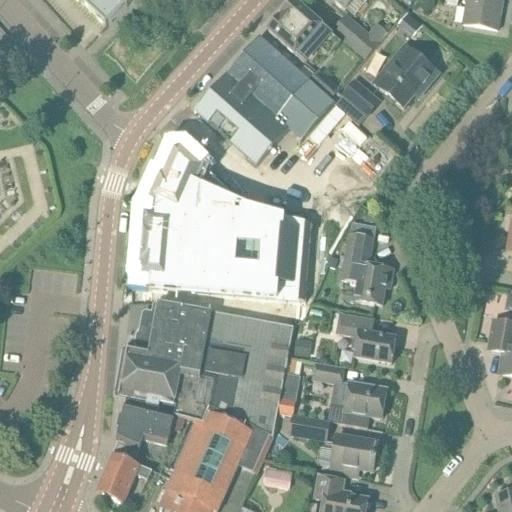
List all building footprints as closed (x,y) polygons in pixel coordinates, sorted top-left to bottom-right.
[(74,0),(107,30),(134,0),(74,0)] [(331,0),(345,12),(346,11),(354,17),(369,1),(367,0),(331,0)] [(503,4),(482,0),(467,0),(463,27),(498,33),(503,4)] [(268,33),(283,46),(304,65),(323,44),(328,49),(336,40),(295,3),(268,33)] [(365,59),(377,44),(386,34),(376,26),(368,36),(343,15),(329,30),(365,59)] [(406,16),(398,26),(414,39),(423,29),(406,16)] [(275,54),(261,41),(260,41),(195,114),(196,115),(197,115),(257,168),(270,153),(290,131),(302,142),(335,106),(329,101),(308,84),(275,54)] [(439,77),(424,64),(405,48),(393,63),(397,66),(378,89),(404,111),(423,88),(427,91),(439,77)] [(319,72),(308,84),(329,101),(336,94),(339,90),(319,72)] [(341,98),(341,99),(342,100),(367,120),(368,121),(382,104),(355,82),(341,98)] [(248,235),(264,246),(270,250),(299,206),(271,188),(271,189),(276,193),(268,204),(263,201),(262,202),(267,205),(248,235)] [(365,214),(364,224),(376,226),(378,217),(365,214)] [(134,267),(154,269),(158,269),(159,260),(163,261),(165,240),(174,241),(176,223),(159,222),(139,219),(134,257),(135,257),(134,267)] [(354,304),(363,305),(383,308),(387,280),(392,281),(394,273),(352,265),(349,285),(357,287),(354,304)] [(288,364),(288,361),(291,350),(295,328),(178,309),(158,305),(155,319),(147,317),(140,355),(129,352),(127,351),(118,399),(120,399),(120,398),(127,399),(126,406),(185,422),(198,425),(203,426),(210,410),(256,432),(273,440),(286,375),(288,364)] [(374,323),(354,320),(341,317),(337,338),(357,341),(354,361),(372,363),(391,367),(396,340),(371,336),(374,323)] [(498,378),(511,380),(511,326),(493,323),(488,353),(502,356),(498,378)] [(297,341),(295,358),(310,360),(312,343),(297,341)] [(288,364),(286,375),(294,376),(296,365),(288,364)] [(342,373),(316,368),(313,383),(339,388),(342,373)] [(348,386),(345,410),(330,408),(327,425),(368,432),(370,420),(382,422),(387,393),(367,389),(348,386)] [(116,443),(119,444),(139,451),(142,442),(167,448),(172,432),(176,433),(180,434),(185,422),(126,406),(125,406),(116,443)] [(258,478),(262,465),(267,453),(270,447),(273,440),(256,432),(210,410),(203,426),(198,425),(175,474),(159,509),(165,511),(219,511),(239,469),(258,478)] [(294,421),(291,438),(324,444),(327,427),(294,421)] [(378,446),(358,442),(336,439),(330,479),(356,484),(358,472),(373,474),(378,446)] [(119,444),(97,495),(123,507),(136,478),(148,483),(150,479),(152,473),(133,465),(139,451),(119,444)] [(274,454),(267,453),(262,465),(272,467),(274,454)] [(263,487),(289,492),(292,475),(266,470),(263,487)] [(366,511),(368,502),(341,497),(344,484),(319,480),(315,501),(324,503),(322,511),(366,511)] [(511,511),(511,495),(497,499),(499,511),(511,511)]
